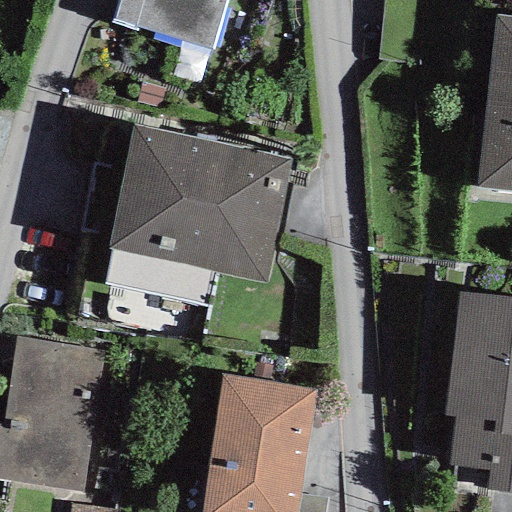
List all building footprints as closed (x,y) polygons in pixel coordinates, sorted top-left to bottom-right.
[(117,0),(110,24),(133,31),(135,27),(211,51),(225,0),(117,0)] [(511,17),(496,16),(475,187),(511,192),(511,17)] [(265,284),(289,161),(133,125),(108,250),(104,284),(209,305),(216,273),(265,284)] [(485,491),(511,494),(511,302),(459,296),(444,416),(453,417),(447,467),(487,472),(485,491)] [(0,426),(0,479),(82,493),(102,352),(15,337),(2,426),(0,426)] [(316,390),(220,374),(201,511),(296,511),(299,496),(316,390)] [(324,511),(326,499),(299,496),(296,511),(324,511)]
